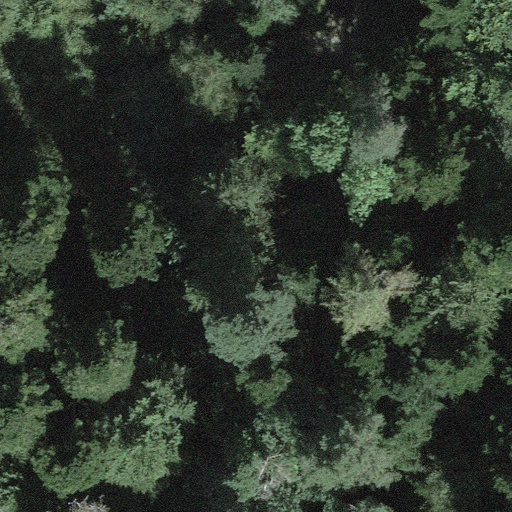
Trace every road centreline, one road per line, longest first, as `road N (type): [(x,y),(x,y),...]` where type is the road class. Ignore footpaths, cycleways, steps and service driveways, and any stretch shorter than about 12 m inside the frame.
road 1 (track): [(135,511),(278,111),(330,0)]
road 2 (track): [(373,0),(349,189),(284,511)]
